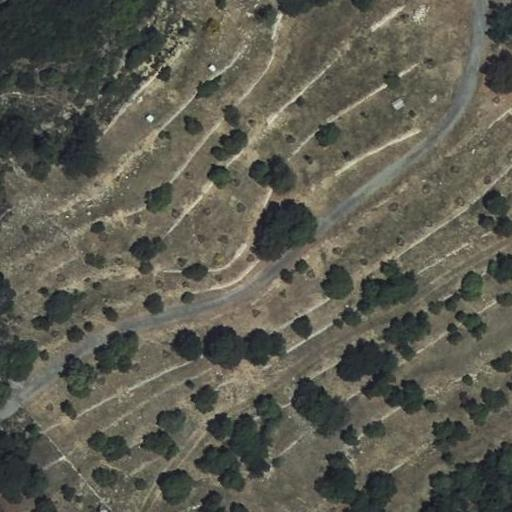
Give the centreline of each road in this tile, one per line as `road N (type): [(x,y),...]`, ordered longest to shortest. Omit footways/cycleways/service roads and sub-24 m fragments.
road 1 (track): [(0,413),(124,327),(257,287),(320,217),(437,138),(466,93),(479,0)]
road 2 (track): [(142,511),(176,456),(247,396)]
